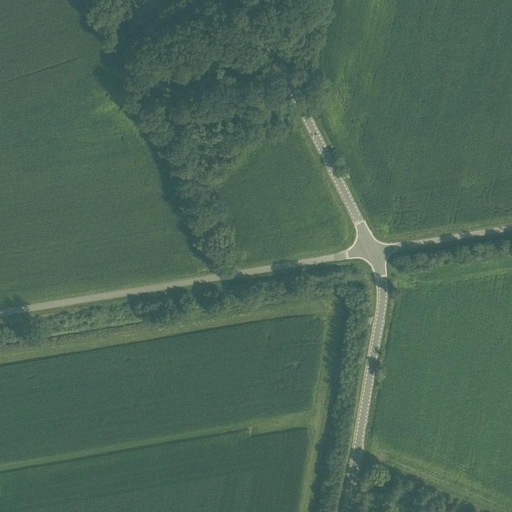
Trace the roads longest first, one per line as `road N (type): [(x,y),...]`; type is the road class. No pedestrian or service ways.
road 1 (unclassified): [(383,252),(0,314)]
road 2 (unclassified): [(383,252),(250,0)]
road 3 (unclassified): [(350,511),(386,296),(383,252)]
road 4 (unclassified): [(511,230),(383,252)]
